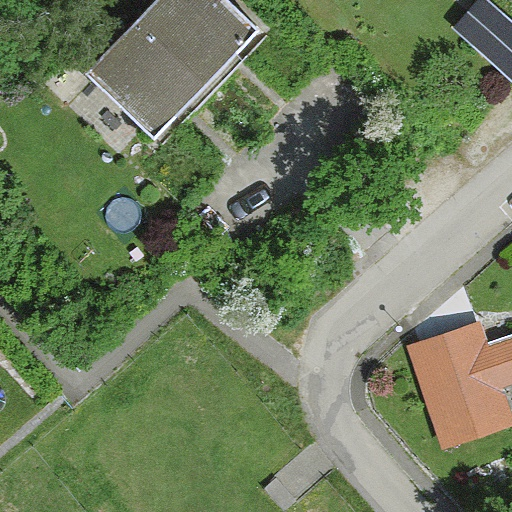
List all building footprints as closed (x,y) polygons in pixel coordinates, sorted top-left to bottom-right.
[(247,28),(216,0),(147,0),(82,70),(149,133),(122,161),(177,212),(224,162),(169,110),(247,28)] [(511,30),(495,15),(469,44),(511,82),(511,81),(511,30)] [(274,27),(233,70),(276,111),(317,68),(274,27)] [(511,333),(481,342),(475,323),(404,345),(435,447),(511,424),(500,384),(511,379),(511,333)] [(276,482),(264,492),(281,511),(289,511),(297,506),(276,482)]
